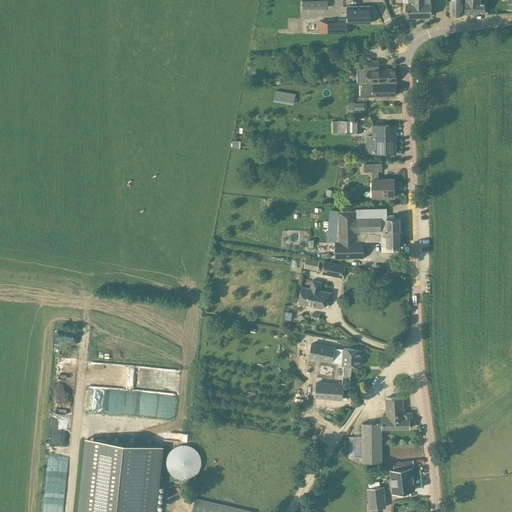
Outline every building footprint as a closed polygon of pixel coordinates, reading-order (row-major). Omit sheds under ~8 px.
[(328,0),(302,0),(302,9),(328,9),(328,0)] [(407,0),(408,3),(406,3),(406,16),(431,16),(431,3),(430,3),(430,0),(407,0)] [(449,0),(449,14),(462,15),(462,0),(449,0)] [(464,0),(464,12),(485,12),(485,0),(464,0)] [(370,24),(370,6),(347,7),(348,24),(370,24)] [(346,20),(328,20),(328,34),(328,35),(347,34),(346,24),(346,20)] [(331,61),(345,61),(345,53),(331,53),(331,61)] [(396,82),(396,70),(378,70),(378,62),(367,62),(367,64),(364,64),(364,69),(357,69),(357,83),(371,83),(396,82)] [(373,84),(360,84),(360,96),(389,95),(389,93),(396,93),(396,83),(395,83),(395,84),(373,84)] [(285,93),(283,101),(294,103),(295,94),(285,93)] [(360,120),(346,120),(346,133),(360,132),(360,120)] [(372,136),(366,136),(366,153),(375,153),(376,153),(395,153),(395,138),(389,138),(389,126),(373,126),(373,133),(375,133),(375,136),(372,136)] [(394,198),(394,179),(379,179),(378,171),(382,171),(382,163),(363,164),(364,172),(372,172),(372,198),(394,198)] [(400,246),(399,218),(387,219),(386,208),(355,209),(355,211),(338,212),(336,243),(336,258),(364,257),(363,242),(381,241),(381,247),(400,246)] [(304,267),(318,270),(319,260),(306,257),(304,267)] [(324,260),(322,273),(342,277),(345,265),(324,260)] [(322,308),(323,299),(331,301),(332,293),(320,290),(321,282),(312,280),(310,289),(301,287),(298,304),(322,308)] [(359,366),(360,350),(343,348),(343,349),(335,348),(312,343),(309,357),(342,363),(342,365),(359,366)] [(129,386),(129,369),(95,368),(94,385),(129,386)] [(343,385),(316,383),(315,397),(341,399),(343,385)] [(173,396),(88,389),(87,411),(172,418),(173,396)] [(382,423),(382,428),(410,428),(409,421),(412,421),(411,413),(403,413),(403,409),(402,397),(386,398),(387,416),(382,416),(382,423)] [(52,414),(50,422),(72,426),(73,418),(52,414)] [(361,461),(361,462),(382,462),(382,428),(382,423),(361,423),(361,436),(361,457),(361,461)] [(69,429),(51,428),(50,441),(68,442),(69,429)] [(154,511),(161,446),(87,439),(79,511),(154,511)] [(201,465),(201,463),(201,461),(201,460),(201,458),(200,457),(200,455),(199,453),(198,451),(197,450),(196,449),(194,448),(193,447),(191,446),(189,445),(187,444),(186,444),(184,444),(182,444),(181,444),(179,445),(178,445),(177,445),(175,446),(173,447),(172,449),(171,450),(170,450),(169,451),(168,453),(168,454),(167,456),(166,458),(166,460),(166,461),(166,463),(166,464),(166,466),(167,467),(167,468),(168,470),(169,472),(170,473),(171,474),(173,476),(174,476),(175,477),(177,478),(178,478),(180,479),(182,479),(184,479),(186,479),(187,479),(189,478),(191,478),(193,477),(195,475),(196,474),(197,473),(198,471),(199,470),(200,468),(200,467),(201,465)] [(64,499),(65,458),(46,457),(45,498),(64,499)] [(412,460),(393,462),(394,469),(413,467),(412,460)] [(391,471),(390,471),(391,486),(392,492),(396,492),(397,492),(412,490),(414,490),(413,488),(415,486),(414,480),(412,480),(412,475),(411,469),(391,471)] [(377,511),(377,508),(386,507),(384,486),(366,488),(368,502),(366,502),(367,511),(377,511)] [(191,511),(254,511),(195,498),(191,511)]
